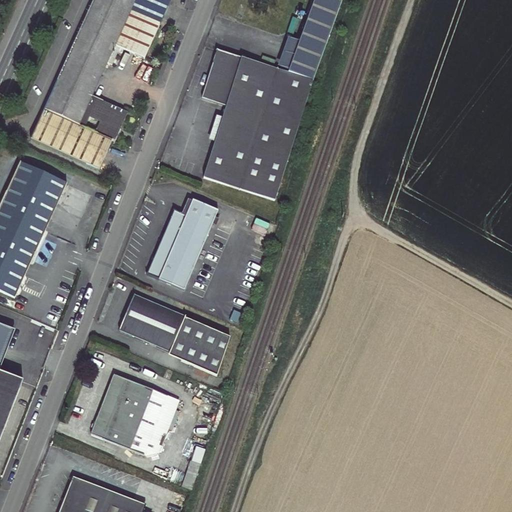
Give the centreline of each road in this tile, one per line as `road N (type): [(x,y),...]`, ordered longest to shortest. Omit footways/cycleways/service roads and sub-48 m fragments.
road 1 (residential): [(10,511),(208,0)]
road 2 (track): [(511,304),(363,218),(360,141),(409,0)]
road 3 (track): [(363,218),(349,225),(233,511)]
